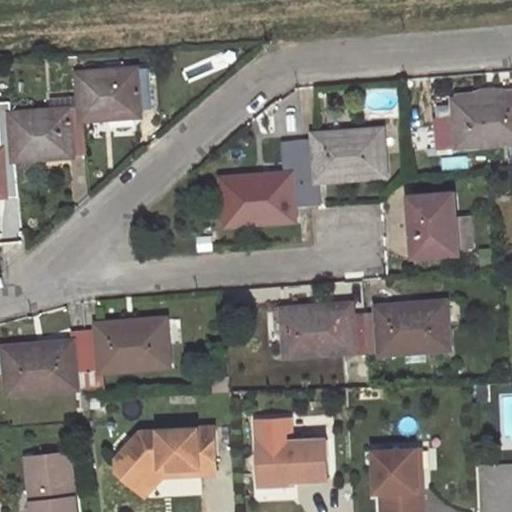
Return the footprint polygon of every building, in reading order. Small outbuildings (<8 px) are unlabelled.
[(3,150),(0,150),(0,196),(7,196),(7,191),(20,190),(17,160),(74,155),(73,150),(88,148),(85,120),(142,115),(141,109),(154,108),(151,68),(79,73),(81,95),(49,97),(51,111),(0,115),(3,150)] [(511,97),(456,102),(458,122),(459,147),(511,142),(511,97)] [(459,147),(458,122),(443,123),(443,128),(438,128),(439,143),(444,143),(444,148),(459,147)] [(293,173),(224,179),(228,225),(296,220),(295,207),(324,204),(322,180),(387,174),(384,130),(315,135),(316,140),(291,142),(293,173)] [(454,195),(412,198),(417,256),(459,253),(454,195)] [(352,305),(285,309),(288,356),(356,351),(356,355),(450,349),(446,303),(379,307),(380,313),(353,315),(352,305)] [(73,342),(7,348),(11,394),(91,387),(90,372),(171,365),(167,319),(99,325),(99,330),(73,332),(73,342)] [(210,373),(211,393),(231,393),(230,373),(210,373)] [(142,433),(118,460),(118,472),(138,490),(155,469),(171,468),(179,476),(216,473),(214,428),(160,431),(160,432),(142,433)] [(293,440),(258,442),(260,487),(295,485),(295,482),(329,480),(327,442),(293,443),(293,440)] [(423,511),(421,449),(375,451),(376,492),(381,492),(382,511),(423,511)] [(75,511),(68,454),(32,459),(37,498),(31,498),(32,511),(75,511)] [(26,459),(31,498),(37,498),(32,459),(26,459)] [(155,469),(138,490),(145,497),(162,477),(179,476),(171,468),(155,469)]
